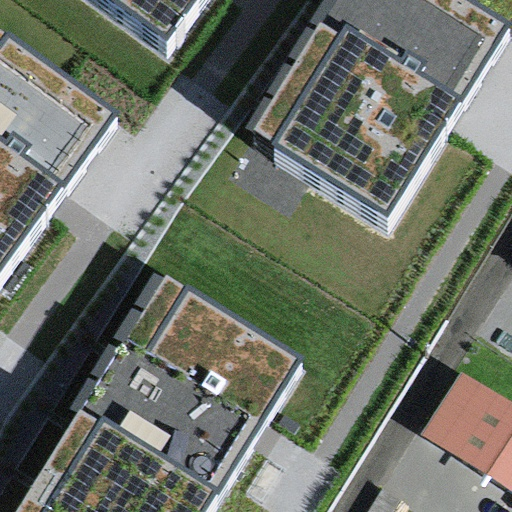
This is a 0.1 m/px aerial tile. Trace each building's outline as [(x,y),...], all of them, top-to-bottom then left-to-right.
[(216,0),(88,0),(172,61),(216,0)] [(389,232),(509,37),(448,0),(346,0),(261,140),(276,149),(269,159),(389,232)] [(0,288),(120,120),(0,35),(0,288)] [(208,511),(295,372),(162,289),(22,511),(208,511)] [(511,421),(457,387),(421,443),(511,502),(511,421)]
